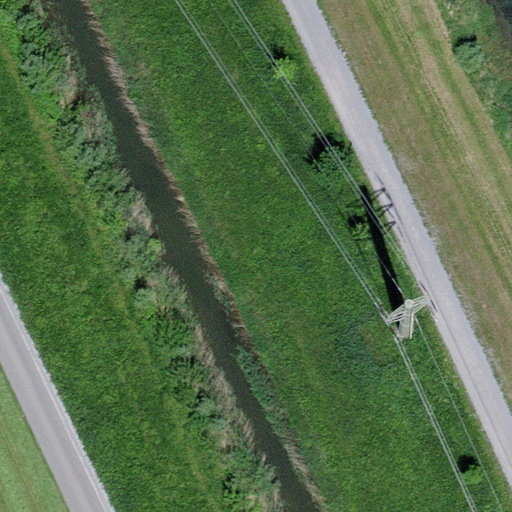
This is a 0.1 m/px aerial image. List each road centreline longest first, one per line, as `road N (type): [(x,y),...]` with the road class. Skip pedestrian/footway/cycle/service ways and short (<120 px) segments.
road 1 (track): [(344,0),(511,360)]
road 2 (unclassified): [(99,511),(0,304)]
